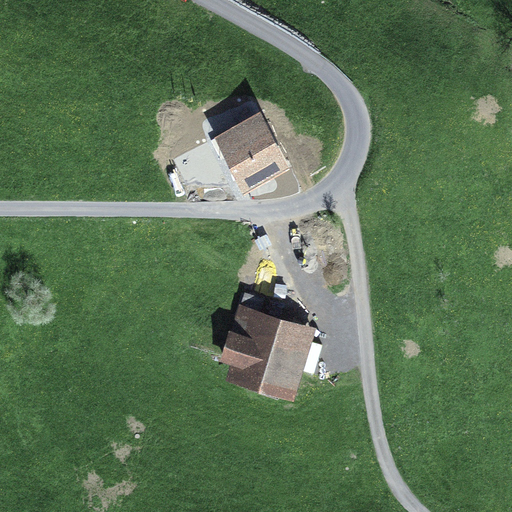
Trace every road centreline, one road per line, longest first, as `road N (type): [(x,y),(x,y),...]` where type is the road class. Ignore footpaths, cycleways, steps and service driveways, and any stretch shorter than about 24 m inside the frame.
road 1 (residential): [(338,187),(312,203),(260,211),(0,208)]
road 2 (residential): [(413,511),(387,483),(371,444),(352,228),(338,187)]
road 3 (residential): [(206,0),(281,39),(347,92),(360,133),(338,187)]
